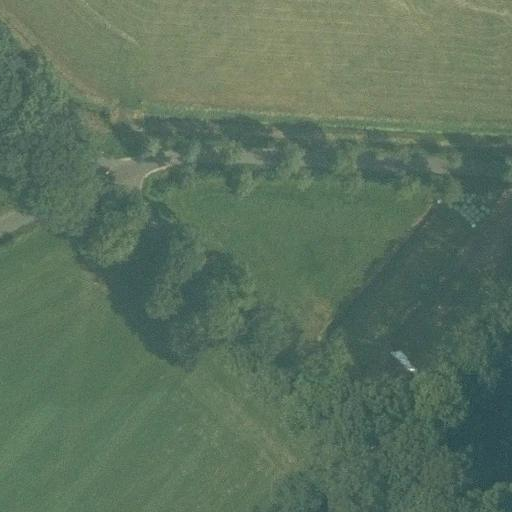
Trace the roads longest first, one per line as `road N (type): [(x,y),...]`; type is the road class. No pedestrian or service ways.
road 1 (unclassified): [(436,511),(99,178)]
road 2 (unclassified): [(99,178),(189,153),(511,170)]
road 3 (track): [(336,511),(511,304)]
road 4 (unclassified): [(99,178),(0,80)]
